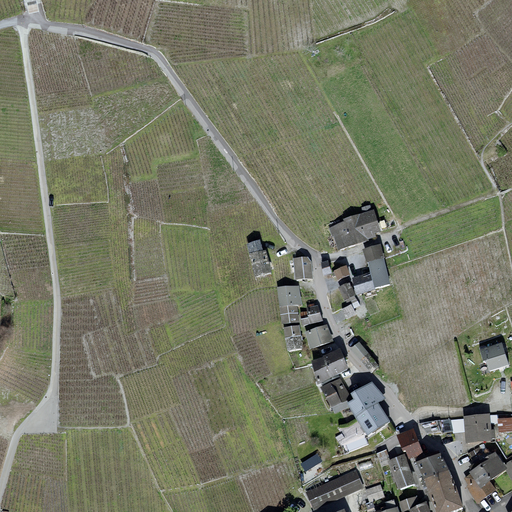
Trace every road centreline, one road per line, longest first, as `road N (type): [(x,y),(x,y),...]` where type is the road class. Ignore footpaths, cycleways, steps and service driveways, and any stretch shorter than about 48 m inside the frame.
road 1 (unclassified): [(0,490),(18,433),(49,411),(54,385),(56,290),(25,21)]
road 2 (residential): [(471,511),(447,456),(333,332),(313,256),(290,238),(218,143)]
road 3 (unclassified): [(218,143),(155,56),(30,21)]
road 4 (track): [(313,256),(342,254),(391,224),(493,186)]
